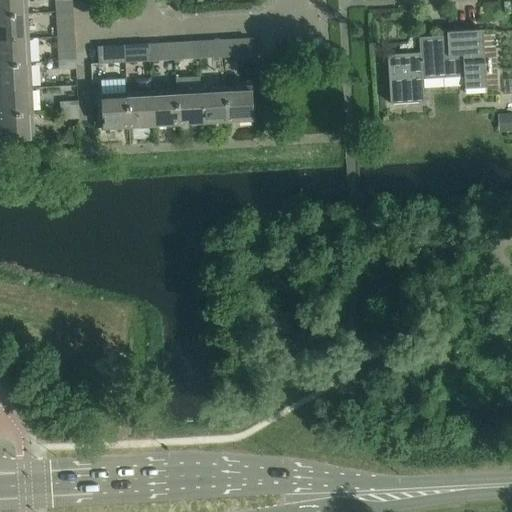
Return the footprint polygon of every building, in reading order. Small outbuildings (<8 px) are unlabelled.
[(26,0),(0,0),(0,15),(27,14),(26,0)] [(56,4),(56,13),(73,12),(72,3),(56,4)] [(73,12),(56,13),(57,21),(73,20),(73,12)] [(27,14),(0,15),(0,40),(28,39),(27,14)] [(419,38),(420,53),(421,76),(422,76),(463,73),(465,93),(486,92),(482,34),(419,38)] [(248,38),(239,39),(240,56),(249,55),(248,38)] [(28,39),(0,40),(0,65),(30,64),(28,39)] [(199,58),(198,41),(189,42),(190,59),(199,58)] [(206,41),(198,41),(199,58),(207,58),(206,41)] [(157,43),(148,44),(149,61),(158,60),(157,43)] [(149,61),(148,44),(140,44),(141,61),(149,61)] [(107,46),(98,47),(99,64),(108,63),(107,46)] [(58,53),(59,62),(76,61),(75,52),(58,53)] [(421,76),(420,53),(387,55),(390,104),(424,102),(422,76),(421,76)] [(76,61),(59,62),(59,71),(76,70),(76,61)] [(30,64),(0,65),(0,90),(31,88),(30,64)] [(251,86),(225,87),(227,121),(253,120),(251,86)] [(225,87),(200,89),(202,123),(227,121),(225,87)] [(31,88),(0,90),(0,114),(32,113),(31,88)] [(200,89),(176,90),(178,124),(202,123),(200,89)] [(176,90),(151,91),(153,126),(178,124),(176,90)] [(151,91),(126,93),(128,127),(153,126),(151,91)] [(126,93),(101,94),(103,128),(128,127),(126,93)] [(61,103),(62,112),(78,111),(78,102),(61,103)] [(78,111),(62,112),(62,120),(79,119),(78,111)] [(32,113),(0,114),(0,140),(34,139),(32,113)] [(71,133),(65,144),(73,148),(79,138),(71,133)]
